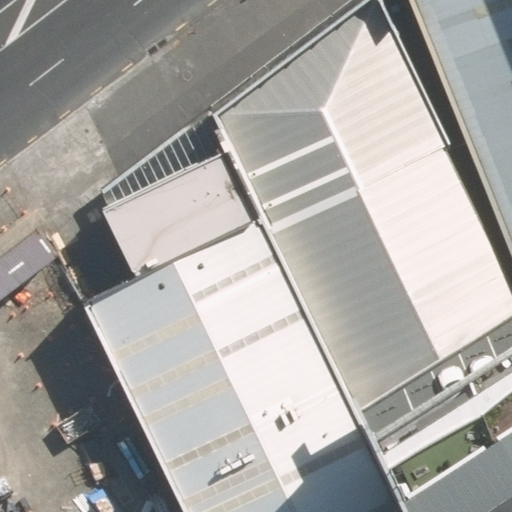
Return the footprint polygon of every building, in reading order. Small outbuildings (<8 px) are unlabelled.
[(511,301),(511,263),(373,0),(359,0),(241,92),(211,115),(356,399),(511,301)] [(511,0),(405,0),(511,256),(511,0)] [(80,299),(139,427),(177,511),(413,511),(356,399),(211,115),(93,197),(132,276),(80,299)] [(511,511),(511,301),(356,399),(413,511),(511,511)] [(0,511),(159,511),(126,444),(0,505),(0,511)]
